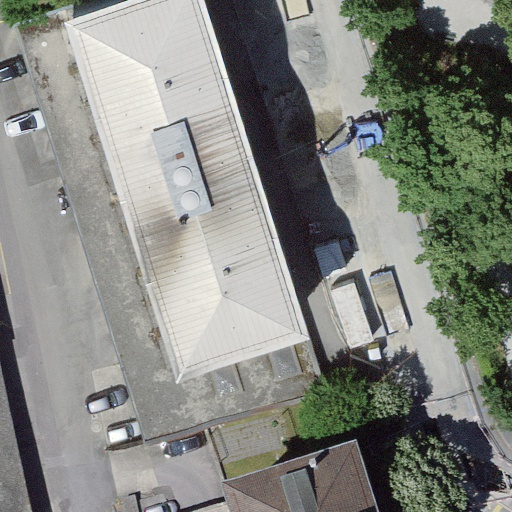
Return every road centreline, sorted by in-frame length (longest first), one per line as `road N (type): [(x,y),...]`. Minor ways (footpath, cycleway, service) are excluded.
road 1 (residential): [(511,483),(487,467),(447,419),(321,0)]
road 2 (residential): [(0,101),(22,159),(58,367),(51,468),(61,511)]
